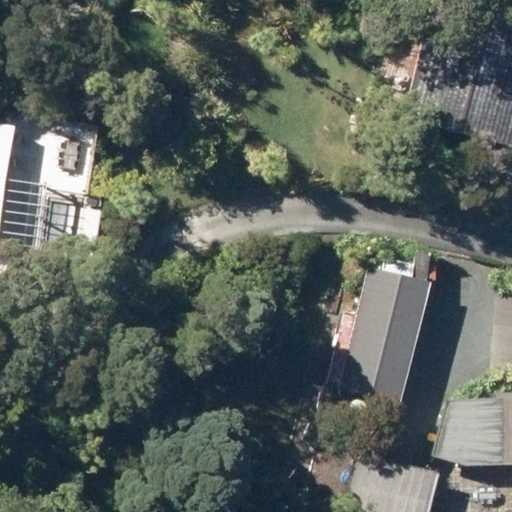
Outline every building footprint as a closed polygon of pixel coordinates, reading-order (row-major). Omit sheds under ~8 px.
[(428,7),(401,114),(510,141),(511,131),(511,0),(504,0),(498,24),(428,7)] [(0,209),(14,120),(0,118),(0,209)] [(428,279),(423,277),(429,251),(415,247),(412,260),(383,253),(380,267),(366,263),(353,313),(341,310),(323,381),(398,399),(428,279)] [(511,459),(511,389),(456,392),(456,399),(447,396),(428,452),(459,462),(511,459)] [(428,511),(440,471),(357,448),(339,511),(428,511)]
